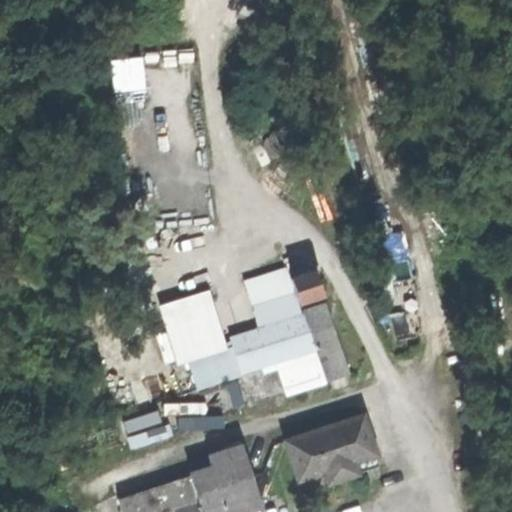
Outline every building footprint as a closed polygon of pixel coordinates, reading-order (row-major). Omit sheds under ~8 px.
[(146,54),(114,57),(117,90),(149,87),(146,54)] [(316,275),(295,284),(301,303),(324,295),(316,275)] [(242,374),(251,402),(326,377),(304,312),(301,303),(295,284),(252,298),(260,323),(228,334),(232,343),(242,374)] [(304,312),(326,377),(348,372),(327,304),(304,312)] [(242,374),(232,343),(189,357),(199,388),(242,374)] [(290,441),(302,479),(330,470),(334,484),(360,476),(355,462),(377,455),(365,417),(290,441)] [(188,474),(201,511),(232,511),(261,502),(241,444),(207,456),(210,466),(188,474)] [(201,511),(188,474),(116,499),(120,511),(201,511)]
